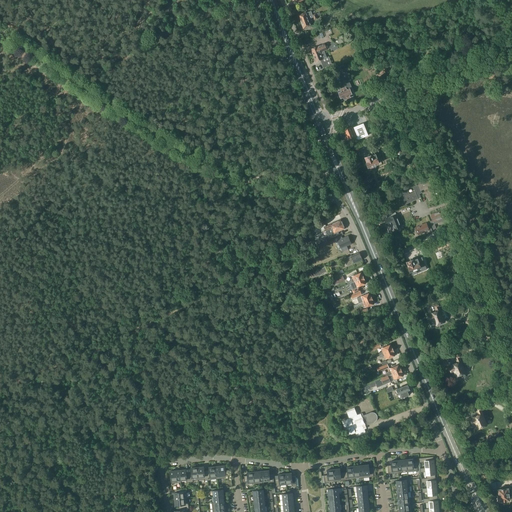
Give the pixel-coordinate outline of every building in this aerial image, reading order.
[(313,17),(311,11),(306,13),(306,12),(299,15),(301,22),(311,18),(310,18),(313,17)] [(311,18),(301,22),(303,28),(310,26),(309,21),(311,20),(311,18)] [(318,46),(311,49),(313,55),(325,51),(329,49),(331,48),(335,47),(337,44),(332,41),(330,44),(331,44),(330,46),(328,47),(327,45),(325,46),(324,44),(318,46)] [(325,51),(313,55),(316,62),(327,57),(325,53),(326,52),(325,51)] [(343,88),(345,94),(347,99),(351,97),(350,95),(352,94),(350,88),(352,88),(349,82),(344,84),(345,87),(343,88)] [(341,89),(340,87),(337,88),(338,93),(341,98),(343,97),(344,100),(347,99),(345,94),(343,88),(341,89)] [(351,127),(345,130),(347,136),(346,136),(348,140),(355,136),(357,135),(359,139),(368,135),(364,123),(354,127),(354,128),(352,129),(351,127)] [(380,155),(378,151),(374,153),(375,155),(372,155),(365,157),(367,162),(367,163),(368,167),(369,167),(370,169),(374,167),(373,165),(379,163),(376,157),(380,155)] [(419,194),(422,193),(421,191),(424,189),(426,193),(427,192),(427,194),(427,195),(429,201),(436,198),(435,198),(433,193),(434,192),(429,181),(415,186),(419,194)] [(409,195),(407,190),(401,193),(403,197),(406,204),(412,202),(412,201),(414,200),(414,201),(421,198),(419,194),(415,186),(413,187),(415,192),(409,195)] [(433,220),(430,221),(433,229),(436,228),(435,224),(445,220),(444,217),(441,211),(431,215),(433,220)] [(396,215),(396,214),(396,215),(395,212),(385,216),(381,217),(382,220),(385,219),(387,225),(391,223),(394,230),(401,227),(399,220),(398,221),(395,215),(396,215)] [(374,220),(376,226),(383,223),(382,220),(381,217),(374,220)] [(330,224),(324,227),(325,230),(331,228),(332,228),(343,223),(343,221),(342,221),(341,220),(341,219),(330,224)] [(331,228),(325,230),(329,239),(339,234),(338,231),(340,230),(344,228),(344,227),(344,226),(344,224),(343,223),(332,228),(331,228)] [(426,223),(415,228),(418,235),(428,230),(429,233),(432,232),(431,229),(429,229),(426,223)] [(343,238),(335,242),(338,249),(341,248),(342,248),(343,251),(348,249),(347,246),(351,244),(348,236),(343,238)] [(348,266),(362,260),(359,253),(345,259),(348,266)] [(412,260),(407,262),(408,264),(409,267),(408,267),(410,271),(411,271),(413,275),(413,274),(417,273),(416,269),(420,267),(421,268),(426,266),(422,257),(417,259),(414,260),(414,259),(412,260)] [(322,275),(321,274),(327,272),(325,267),(310,274),(312,278),(319,275),(320,276),(322,275)] [(461,268),(453,271),(455,276),(463,273),(461,268)] [(354,282),(364,278),(362,272),(352,276),(354,282)] [(359,287),(359,286),(366,283),(364,278),(354,282),(350,283),(353,290),(352,290),(354,294),(358,292),(361,291),(359,287)] [(370,292),(358,297),(360,303),(362,302),(372,298),(370,292)] [(363,304),(362,304),(364,308),(373,304),(374,304),(372,298),(362,302),(363,304)] [(430,315),(428,316),(430,320),(432,319),(433,319),(433,320),(434,322),(435,322),(436,325),(446,321),(445,318),(448,317),(445,308),(441,310),(440,306),(441,305),(441,304),(440,302),(435,304),(435,305),(437,310),(434,311),(434,313),(430,315)] [(384,354),(385,353),(393,350),(391,344),(381,348),(384,354)] [(393,350),(385,353),(384,354),(386,359),(396,355),(393,350)] [(466,373),(460,358),(462,357),(460,353),(455,355),(457,362),(455,362),(456,364),(449,367),(449,366),(451,372),(454,370),(455,374),(456,373),(457,376),(461,375),(462,377),(466,376),(464,373),(466,373)] [(391,372),(386,374),(386,375),(387,376),(402,370),(399,365),(392,368),(391,368),(390,369),(391,372)] [(375,381),(372,383),(373,387),(377,385),(377,387),(383,385),(383,383),(390,380),(389,378),(393,376),(394,380),(404,376),(402,370),(387,376),(375,381)] [(410,394),(409,390),(410,390),(408,385),(397,389),(399,394),(401,398),(410,394)] [(486,425),(481,410),(482,410),(481,406),(476,408),(478,415),(475,416),(476,417),(471,419),(470,419),(472,424),(475,423),(476,426),(477,426),(478,428),(486,425)] [(356,433),(357,436),(362,434),(366,433),(364,429),(366,428),(364,423),(366,422),(367,425),(374,423),(376,422),(377,420),(377,419),(378,417),(377,415),(376,414),(374,413),(373,412),(371,413),(363,416),(362,413),(361,414),(357,415),(354,408),(347,411),(349,418),(342,421),(348,436),(356,433)] [(433,457),(419,458),(419,462),(425,462),(425,468),(434,467),(433,457)] [(408,472),(406,459),(397,460),(399,473),(408,472)] [(417,462),(413,463),(413,459),(406,459),(408,472),(418,471),(417,462)] [(388,465),(389,474),(399,473),(397,460),(391,461),(392,465),(388,465)] [(369,467),(368,464),(362,465),(363,478),(374,476),(373,467),(369,467)] [(217,479),(226,478),(225,465),(215,466),(217,479)] [(362,465),(353,466),(355,479),(363,478),(362,465)] [(215,466),(209,467),(210,470),(207,470),(208,480),(211,480),(211,479),(217,479),(215,466)] [(347,467),(348,472),(344,472),(345,480),(349,480),(349,479),(355,479),(353,466),(347,467)] [(197,467),(191,468),(192,472),(189,472),(190,482),(193,482),(193,480),(199,480),(197,467)] [(204,470),(204,467),(197,467),(199,480),(204,479),(205,481),(208,480),(207,470),(204,470)] [(425,468),(420,468),(420,472),(426,472),(426,478),(435,477),(434,467),(425,468)] [(341,481),(341,480),(345,480),(344,472),(340,472),(340,469),(340,468),(334,469),(335,479),(335,482),(341,481)] [(186,472),(186,469),(180,470),(181,482),(181,480),(186,479),(187,482),(190,482),(189,472),(186,472)] [(334,469),(327,470),(328,475),(324,475),(325,483),(329,483),(329,482),(335,482),(334,469)] [(172,483),(181,482),(180,470),(170,471),(172,483)] [(274,482),(273,474),(269,474),(269,470),(263,471),(264,481),(269,480),(270,482),(274,482)] [(264,481),(263,471),(254,472),(255,482),(264,481)] [(249,483),(249,482),(255,482),(254,472),(247,472),(248,475),(244,476),(245,484),(249,483)] [(291,473),(285,474),(286,484),(292,483),(292,486),(296,485),(296,477),(292,478),(291,473)] [(285,474),(279,474),(279,478),(275,479),(276,487),(280,486),(280,484),(286,484),(285,474)] [(435,477),(426,478),(421,478),(422,483),(427,482),(427,488),(436,487),(435,477)] [(427,488),(422,488),(423,492),(428,492),(428,498),(437,497),(436,487),(427,488)] [(499,501),(510,499),(509,494),(511,493),(511,492),(511,487),(507,487),(498,489),(498,495),(496,495),(496,501),(499,500),(499,501)] [(174,490),(175,499),(187,498),(186,488),(174,490)] [(429,508),(430,508),(439,507),(437,497),(428,498),(423,499),(424,503),(429,502),(429,508)] [(175,505),(178,505),(179,508),(189,507),(188,503),(187,498),(175,499),(175,505)]
